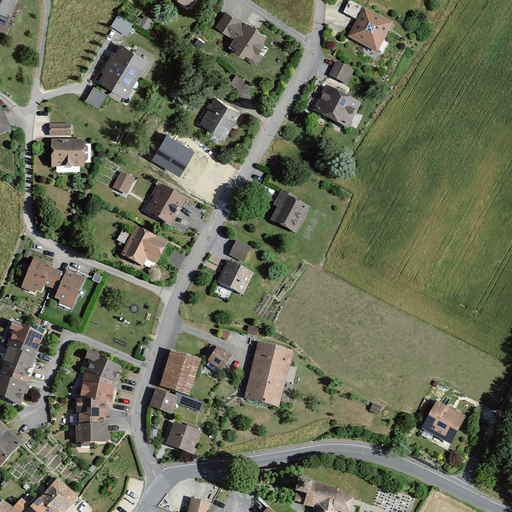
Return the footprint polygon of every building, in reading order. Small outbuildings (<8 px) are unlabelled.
[(18,0),(0,0),(0,13),(11,18),(18,0)] [(357,19),(364,7),(351,0),(345,12),(357,19)] [(364,9),(347,41),(375,56),(392,24),(364,9)] [(262,36),(223,11),(212,28),(230,39),(226,46),(256,65),(266,49),(257,44),(262,36)] [(118,15),(111,27),(126,36),(133,25),(118,15)] [(118,43),(95,84),(111,93),(126,101),(137,82),(143,86),(159,57),(139,46),(135,52),(118,43)] [(337,63),(331,77),(345,84),(352,69),(337,63)] [(95,84),(84,102),(100,111),(111,93),(95,84)] [(359,109),(324,90),(311,112),(347,130),(359,109)] [(241,114),(214,99),(200,126),(226,140),(241,114)] [(0,109),(0,135),(10,129),(0,109)] [(49,125),(49,137),(70,137),(70,125),(49,125)] [(193,152),(167,137),(153,160),(179,176),(193,152)] [(82,143),(50,143),(50,168),(82,168),(82,143)] [(133,182),(119,176),(112,190),(126,197),(133,182)] [(183,201),(158,186),(144,213),(168,228),(183,201)] [(312,207),(280,191),(272,207),(277,210),(270,224),(297,237),(312,207)] [(164,243),(134,231),(122,258),(141,267),(145,258),(156,263),(164,243)] [(251,250),(235,243),(229,258),(244,265),(251,250)] [(50,268),(32,261),(22,290),(40,296),(43,288),(57,293),(53,304),(74,311),(86,279),(64,271),(62,277),(49,272),(50,268)] [(250,276),(226,264),(216,283),(240,295),(250,276)] [(11,337),(0,370),(0,399),(19,407),(40,339),(11,323),(7,332),(11,337)] [(291,353),(257,346),(245,397),(279,405),(291,353)] [(231,357),(216,347),(206,363),(220,373),(231,357)] [(75,395),(76,446),(106,443),(103,404),(119,364),(89,353),(75,395)] [(198,362),(171,354),(160,388),(189,398),(198,362)] [(155,390),(148,409),(172,417),(178,398),(155,390)] [(463,418),(436,404),(420,432),(448,447),(463,418)] [(0,465),(21,444),(0,423),(0,465)] [(197,433),(173,425),(167,444),(190,452),(197,433)] [(315,508),(314,511),(332,511),(333,510),(340,511),(346,511),(351,496),(337,492),(339,488),(309,481),(298,478),(296,488),(307,490),(303,505),(315,508)] [(65,511),(78,497),(58,479),(30,507),(22,499),(13,508),(2,500),(0,503),(0,511),(65,511)] [(272,511),(256,498),(250,504),(258,511),(272,511)] [(205,511),(207,503),(190,500),(187,511),(205,511)]
